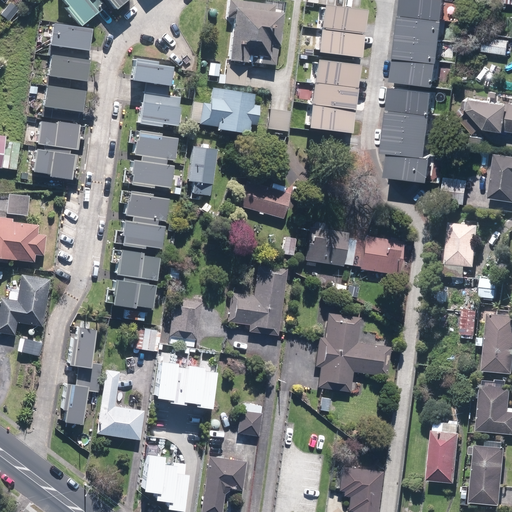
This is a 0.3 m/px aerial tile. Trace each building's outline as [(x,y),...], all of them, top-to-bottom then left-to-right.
[(60,0),(80,24),(108,3),(105,0),(60,0)] [(109,0),(116,9),(127,0),(109,0)] [(286,5),(234,0),(229,0),(224,59),(280,65),(286,5)] [(398,0),(396,15),(439,21),(442,0),(398,0)] [(325,5),(322,29),(366,34),(368,10),(325,5)] [(439,21),(396,15),(394,36),(437,41),(439,21)] [(92,28),(53,22),(50,44),(89,50),(92,28)] [(322,29),(320,52),(363,57),(366,34),(322,29)] [(434,61),(437,41),(394,36),(391,55),(434,61)] [(508,42),(484,38),(482,53),(506,56),(508,42)] [(90,59),(51,53),(48,75),(87,80),(90,59)] [(431,88),(434,61),(391,55),(388,82),(431,88)] [(174,64),(134,58),(131,79),(170,86),(174,64)] [(319,59),(316,83),(359,88),(362,65),(319,59)] [(220,62),(201,60),(200,73),(219,75),(220,62)] [(247,64),(226,63),(224,84),(246,85),(247,64)] [(359,88),(316,83),(313,105),(356,110),(359,88)] [(85,89),(46,84),(43,106),(82,111),(85,89)] [(262,94),(205,87),(200,127),(257,134),(262,94)] [(430,94),(386,88),(384,110),(428,115),(430,94)] [(181,95),(144,89),(139,121),(176,127),(181,95)] [(511,104),(469,98),(464,126),(511,133),(511,104)] [(356,110),(313,105),(310,127),(354,133),(356,110)] [(283,110),(269,108),(266,130),(290,133),(293,111),(283,110)] [(428,115),(384,110),(381,127),(383,128),(425,133),(428,115)] [(80,123),(40,117),(36,143),(76,148),(80,123)] [(422,159),(425,133),(383,128),(379,153),(385,154),(422,159)] [(177,136),(138,130),(134,154),(173,160),(177,136)] [(0,134),(0,166),(17,169),(20,142),(6,140),(6,136),(0,134)] [(217,148),(192,145),(186,192),(211,195),(217,148)] [(75,153),(37,147),(33,172),(71,178),(75,153)] [(422,159),(385,154),(382,178),(425,183),(428,159),(422,159)] [(511,157),(493,155),(487,199),(511,202),(511,157)] [(173,164),(133,158),(130,183),(169,189),(173,164)] [(466,180),(443,177),(439,201),(462,205),(466,180)] [(291,194),(246,181),(238,206),(283,220),(291,194)] [(168,196),(130,190),(126,214),(164,220),(168,196)] [(29,195),(9,193),(7,213),(28,215),(28,210),(33,210),(34,201),(29,201),(29,195)] [(13,218),(0,216),(0,256),(34,261),(35,253),(44,254),(46,234),(38,233),(39,223),(13,220),(13,218)] [(164,225),(124,219),(121,243),(161,249),(164,225)] [(477,224),(447,221),(443,263),(472,266),(477,224)] [(191,222),(190,231),(233,233),(233,224),(191,222)] [(349,232),(310,226),(305,261),(343,267),(349,232)] [(402,241),(365,235),(360,270),(397,275),(402,241)] [(296,238),(284,236),(282,253),(293,255),(296,238)] [(431,274),(432,249),(423,248),(423,238),(412,238),(410,273),(431,274)] [(159,253),(121,248),(117,273),(156,278),(159,253)] [(288,269),(258,264),(253,295),(231,292),(227,320),(249,323),(248,330),(278,335),(288,269)] [(50,278),(21,273),(17,299),(0,296),(0,298),(0,330),(15,333),(17,321),(42,325),(50,278)] [(501,277),(482,276),(481,296),(500,298),(501,277)] [(157,284),(115,278),(112,303),(153,309),(157,284)] [(203,301),(175,298),(170,337),(198,341),(203,301)] [(480,307),(463,305),(461,333),(478,334),(480,307)] [(324,336),(320,335),(316,365),(320,365),(317,386),(350,391),(353,370),(387,374),(391,345),(357,340),(360,315),(328,311),(324,336)] [(511,314),(489,312),(484,371),(511,373),(511,314)] [(74,325),(69,362),(91,365),(96,328),(74,325)] [(132,328),(130,347),(157,349),(158,330),(132,328)] [(42,338),(18,333),(14,354),(37,358),(42,338)] [(153,395),(208,403),(214,361),(199,358),(198,363),(183,360),(183,363),(158,359),(153,395)] [(106,368),(96,432),(139,439),(144,409),(114,405),(120,370),(106,368)] [(88,384),(64,380),(58,419),(82,422),(88,384)] [(511,390),(511,386),(483,383),(477,429),(511,433),(511,411),(510,411),(511,390)] [(333,391),(320,390),(319,411),(332,412),(333,391)] [(261,410),(240,407),(237,431),(257,434),(261,410)] [(462,432),(435,428),(429,479),(456,482),(462,432)] [(195,452),(196,430),(183,429),(182,451),(195,452)] [(508,447),(477,443),(470,501),(501,504),(508,447)] [(162,452),(145,450),(140,484),(152,486),(151,494),(164,496),(163,503),(180,505),(186,469),(172,467),(173,460),(161,458),(162,452)] [(245,460),(208,455),(200,511),(222,511),(226,485),(242,487),(245,460)] [(377,511),(383,469),(342,464),(339,487),(345,488),(344,494),(349,495),(347,508),(352,509),(351,511),(377,511)]
